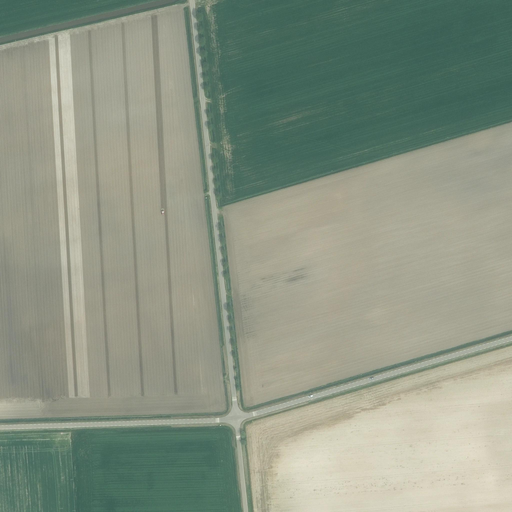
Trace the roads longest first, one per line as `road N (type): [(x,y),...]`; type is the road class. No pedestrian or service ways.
road 1 (unclassified): [(235,419),(191,0)]
road 2 (unclassified): [(235,419),(511,339)]
road 3 (unclassified): [(0,428),(235,419)]
